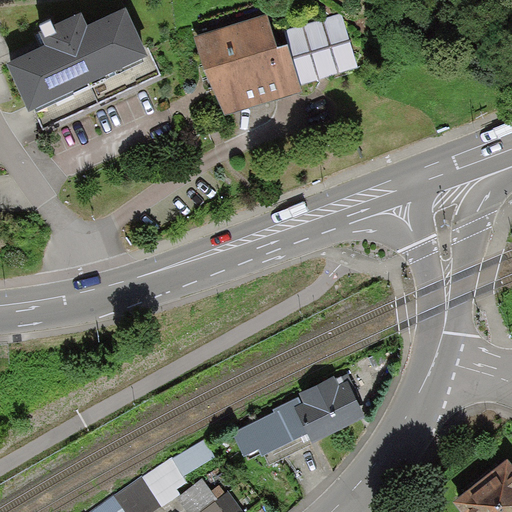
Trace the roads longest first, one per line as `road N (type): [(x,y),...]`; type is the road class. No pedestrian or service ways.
road 1 (primary): [(83,291),(287,228)]
road 2 (tertiary): [(287,228),(383,226),(448,279)]
road 3 (residential): [(83,291),(46,198),(0,133)]
road 4 (tertiary): [(334,511),(367,481),(432,363)]
road 5 (primary): [(426,179),(287,228)]
road 6 (tertiary): [(448,279),(486,198),(511,171)]
